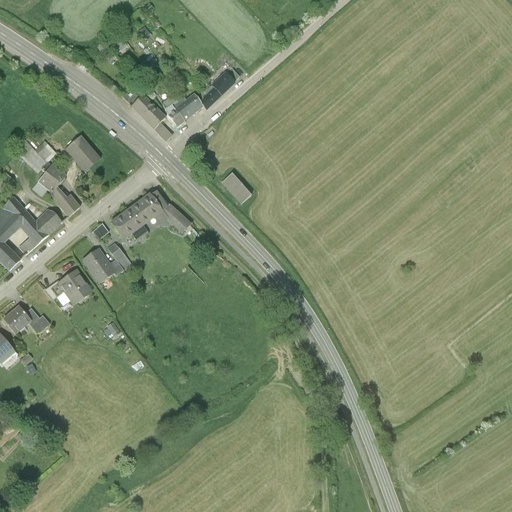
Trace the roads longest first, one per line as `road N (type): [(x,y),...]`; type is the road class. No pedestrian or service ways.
road 1 (secondary): [(166,159),(305,311),(352,398),(394,511)]
road 2 (track): [(150,173),(240,262),(289,329),(319,398),(324,511)]
road 3 (residential): [(166,159),(347,0)]
road 4 (residential): [(0,296),(166,159)]
road 5 (secondary): [(0,33),(92,95),(166,159)]
